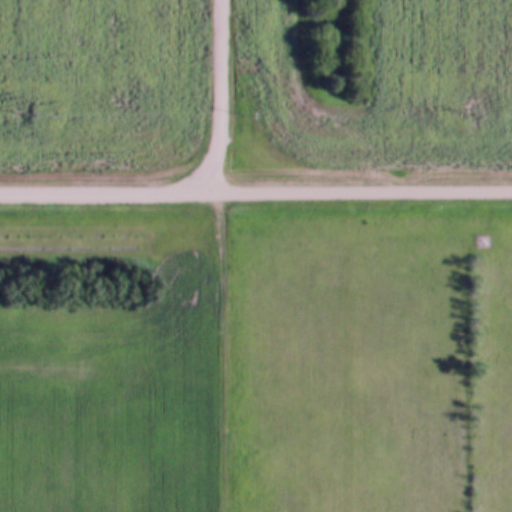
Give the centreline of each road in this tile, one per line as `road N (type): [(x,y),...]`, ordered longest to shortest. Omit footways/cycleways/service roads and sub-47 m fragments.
road 1 (tertiary): [(0,195),(511,191)]
road 2 (track): [(217,511),(216,0)]
